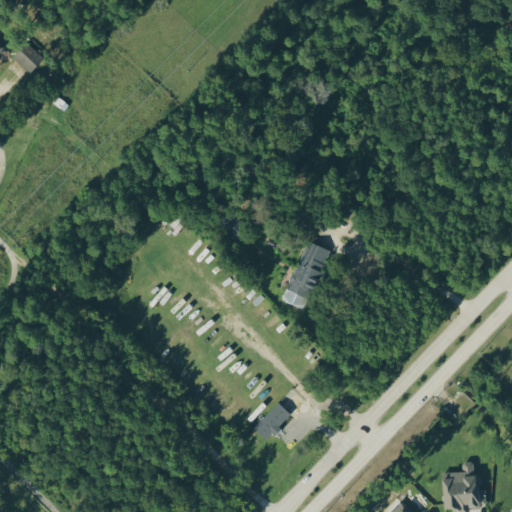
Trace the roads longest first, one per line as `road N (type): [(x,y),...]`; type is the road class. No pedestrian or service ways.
road 1 (track): [(273,511),(8,254)]
road 2 (secondary): [(507,274),(275,511)]
road 3 (track): [(53,511),(0,461),(20,278),(0,244)]
road 4 (secondary): [(306,511),(511,300)]
